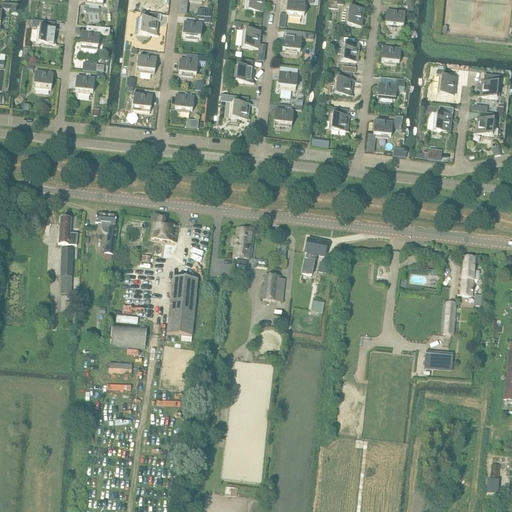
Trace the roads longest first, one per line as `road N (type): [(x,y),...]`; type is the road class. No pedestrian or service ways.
road 1 (tertiary): [(511,245),(0,184)]
road 2 (residential): [(511,191),(0,132)]
